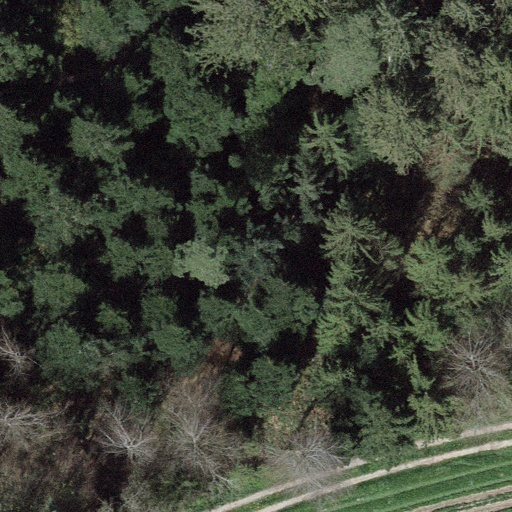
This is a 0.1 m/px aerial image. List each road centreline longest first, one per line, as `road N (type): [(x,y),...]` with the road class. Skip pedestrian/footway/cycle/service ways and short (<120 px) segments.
road 1 (track): [(263,0),(0,124)]
road 2 (track): [(280,511),(462,444),(511,435)]
